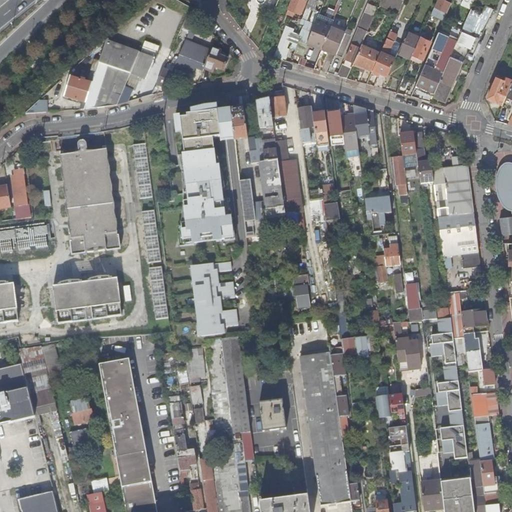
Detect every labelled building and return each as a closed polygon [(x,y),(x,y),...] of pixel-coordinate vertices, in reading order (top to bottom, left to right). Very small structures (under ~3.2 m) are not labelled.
[(291,0),(288,9),(291,10),(301,14),(306,0),(291,0)] [(298,41),(306,44),(317,18),(319,14),(319,13),(315,11),(319,0),(318,0),(309,0),(300,23),(305,25),(301,35),(298,41)] [(339,0),(335,10),(329,8),(325,17),(334,20),(341,0),(339,0)] [(399,0),(380,0),(378,6),(397,15),(403,2),(402,1),(399,0)] [(437,0),(431,14),(444,20),(452,3),(445,0),(437,0)] [(471,60),(493,9),(485,5),(482,13),(471,9),(462,30),(434,93),(432,98),(445,103),(465,57),(471,60)] [(191,31),(192,27),(197,16),(191,8),(183,28),(191,31)] [(359,28),(367,31),(374,16),(365,13),(359,28)] [(334,20),(325,17),(319,14),(317,18),(332,24),(334,20)] [(332,24),(317,18),(306,44),(308,45),(309,43),(313,45),(322,49),(332,24)] [(283,58),(286,49),(290,41),(293,32),(294,29),(287,26),(275,55),(283,58)] [(416,85),(434,93),(462,30),(453,26),(449,34),(440,30),(416,85)] [(191,31),(186,41),(181,54),(177,62),(175,67),(190,73),(192,67),(196,69),(204,72),(205,69),(212,51),(191,43),(197,29),(192,27),(191,31)] [(323,49),(336,54),(346,32),(333,27),(323,49)] [(353,31),(347,28),(346,30),(346,32),(336,54),(343,57),(353,31)] [(367,31),(359,28),(339,76),(347,78),(353,65),(361,45),(367,31)] [(390,31),(387,38),(394,41),(397,34),(390,31)] [(398,54),(410,60),(420,37),(421,37),(408,31),(398,54)] [(297,44),(298,41),(301,35),(293,32),(290,41),(297,44)] [(432,43),(420,37),(410,60),(409,61),(422,67),(432,43)] [(394,41),(387,38),(381,52),(388,55),(394,41)] [(96,73),(85,109),(85,110),(96,108),(106,107),(117,105),(118,105),(123,92),(130,78),(140,53),(117,45),(107,41),(96,73)] [(293,54),(301,58),(306,44),(298,41),(297,44),(293,54)] [(131,78),(128,85),(138,89),(141,81),(142,81),(143,79),(146,80),(156,59),(155,58),(160,47),(146,42),(141,53),(140,53),(130,78),(131,78)] [(381,53),(361,45),(353,65),(361,68),(362,66),(373,71),(381,53)] [(222,51),(213,48),(212,51),(205,69),(214,72),(216,68),(225,71),(229,60),(220,57),(222,51)] [(172,59),(177,62),(181,54),(176,51),(172,59)] [(379,75),(374,86),(382,88),(396,59),(388,55),(381,52),(381,53),(373,71),(372,73),(379,75)] [(172,74),(164,70),(158,86),(166,90),(172,74)] [(88,83),(83,81),(83,82),(77,101),(85,103),(83,109),(85,109),(96,73),(91,72),(88,83)] [(488,98),(503,105),(506,96),(511,82),(511,80),(505,77),(504,81),(496,77),(488,98)] [(71,79),(65,98),(77,101),(83,82),(71,79)] [(131,102),(133,96),(123,92),(118,105),(131,102)] [(252,110),(249,95),(242,97),(244,107),(246,122),(252,121),(251,110),(252,110)] [(272,119),(288,117),(285,98),(270,100),(272,119)] [(266,128),(266,131),(274,129),(272,119),(270,100),(257,103),(261,129),(266,128)] [(48,113),(48,104),(48,101),(41,102),(26,115),(37,114),(48,113)] [(349,117),(348,105),(339,102),(342,120),(346,151),(347,158),(360,157),(359,151),(359,150),(358,139),(357,137),(355,117),(349,117)] [(304,103),(297,104),(303,144),(316,142),(315,135),(313,116),(312,108),(305,109),(304,103)] [(339,120),(337,103),(328,104),(330,125),(339,124),(339,120)] [(232,110),(219,112),(218,104),(195,110),(196,113),(196,115),(188,116),(189,118),(176,120),(178,133),(183,132),(186,157),(184,157),(190,203),(185,204),(187,225),(182,225),(185,246),(202,244),(201,240),(215,238),(215,242),(229,240),(228,238),(234,237),(232,218),(226,219),(225,211),(223,212),(222,203),(224,203),(220,167),(217,168),(214,139),(221,138),(222,142),(235,140),(232,110)] [(370,135),(370,138),(371,147),(378,147),(374,112),(354,106),(355,117),(357,137),(370,135)] [(232,110),(235,140),(248,138),(246,122),(244,107),(232,110)] [(315,135),(328,133),(325,114),(313,116),(315,135)] [(337,127),(329,128),(332,147),(339,146),(337,127)] [(328,133),(315,135),(316,142),(317,148),(329,146),(328,133)] [(422,133),(414,134),(416,149),(423,148),(422,133)] [(414,134),(400,135),(403,155),(417,154),(416,151),(416,149),(414,134)] [(264,153),(277,151),(275,143),(275,139),(262,141),(264,153)] [(264,153),(262,141),(255,142),(256,152),(250,152),(252,164),(261,162),(265,162),(264,153)] [(287,141),(275,143),(277,151),(285,216),(297,215),(300,214),(294,161),(289,162),(287,141)] [(88,146),(87,145),(86,143),(85,143),(84,142),(83,142),(82,142),(81,143),(80,144),(79,144),(79,145),(80,154),(76,154),(76,155),(60,157),(74,254),(95,254),(95,253),(97,252),(99,252),(100,253),(120,248),(107,151),(94,153),(93,152),(89,153),(88,146)] [(146,143),(133,145),(141,198),(154,197),(146,143)] [(418,163),(426,162),(425,149),(416,151),(417,154),(418,163)] [(240,175),(246,228),(269,225),(268,220),(272,220),(285,218),(287,228),(299,227),(297,215),(285,216),(277,151),(264,153),(265,162),(261,162),(266,203),(254,204),(251,182),(246,182),(245,178),(243,175),(240,175)] [(399,186),(407,185),(405,176),(404,163),(403,156),(393,157),(397,186),(399,186)] [(184,192),(185,204),(190,203),(184,157),(180,158),(182,169),(184,181),(184,192)] [(452,168),(466,167),(465,157),(451,159),(452,168)] [(304,214),(302,202),(297,161),(294,161),(300,214),(304,214)] [(421,185),(434,183),(432,170),(431,161),(426,162),(418,163),(421,185)] [(412,162),(404,163),(405,176),(414,175),(412,162)] [(511,163),(507,164),(504,166),(501,169),(498,173),(497,178),(497,181),(496,190),(498,197),(500,201),(502,204),(505,207),(508,209),(510,210),(511,210),(510,196),(510,195),(511,195),(511,163)] [(452,168),(432,170),(434,183),(436,200),(438,215),(443,259),(461,257),(462,261),(479,259),(474,214),(468,167),(466,167),(452,168)] [(24,204),(26,217),(31,217),(24,169),(15,171),(16,176),(12,176),(17,204),(24,204)] [(323,186),(324,194),(331,194),(335,194),(334,185),(323,186)] [(8,187),(0,188),(0,209),(11,207),(8,187)] [(322,190),(309,192),(310,201),(324,200),(323,194),(322,190)] [(385,214),(392,213),(390,197),(384,198),(385,214)] [(385,214),(384,198),(365,200),(367,220),(372,219),(374,233),(382,232),(381,229),(382,229),(381,226),(386,226),(384,214),(385,214)] [(325,206),(326,215),(326,219),(340,218),(338,204),(329,205),(325,206)] [(156,210),(143,212),(157,320),(170,318),(163,265),(156,210)] [(502,236),(511,235),(511,217),(500,219),(502,236)] [(48,226),(0,231),(0,247),(1,254),(51,249),(48,226)] [(385,255),(386,267),(400,265),(397,237),(390,238),(391,249),(384,250),(385,255)] [(379,283),(388,282),(386,267),(385,255),(376,256),(379,283)] [(405,259),(407,272),(415,271),(414,258),(405,259)] [(447,270),(453,269),(452,258),(445,259),(447,270)] [(463,270),(481,268),(479,259),(462,261),(463,270)] [(202,338),(226,335),(225,328),(239,326),(237,310),(223,312),(222,301),(236,299),(234,283),(220,285),(219,274),(233,271),(232,263),(194,268),(202,338)] [(361,277),(354,277),(355,287),(362,286),(361,277)] [(61,285),(61,287),(54,288),(59,325),(122,317),(118,280),(111,281),(111,278),(101,278),(90,281),(91,283),(81,285),(81,282),(70,282),(61,285)] [(469,283),(470,291),(483,289),(482,281),(469,283)] [(0,324),(18,322),(14,285),(7,286),(7,283),(0,283),(0,324)] [(417,284),(408,286),(411,310),(420,309),(417,284)] [(310,307),(308,286),(295,287),(298,309),(300,309),(310,307)] [(460,300),(467,300),(466,292),(459,293),(460,300)] [(447,294),(449,310),(450,315),(451,320),(453,340),(464,339),(464,335),(461,313),(460,300),(459,293),(447,294)] [(338,310),(340,328),(345,328),(346,327),(344,307),(343,307),(341,297),(336,298),(337,306),(338,310)] [(377,304),(365,306),(365,313),(378,311),(377,304)] [(422,310),(409,312),(410,323),(422,322),(424,322),(422,313),(422,310)] [(436,312),(437,321),(451,320),(450,315),(449,310),(436,311),(436,312)] [(461,313),(464,335),(474,334),(473,327),(488,325),(486,310),(483,310),(461,313)] [(365,313),(366,322),(379,320),(379,318),(378,311),(365,313)] [(436,312),(422,313),(424,322),(437,321),(436,312)] [(266,315),(256,317),(256,318),(257,326),(265,326),(267,325),(266,315)] [(379,320),(380,327),(393,326),(393,325),(392,317),(379,318),(379,320)] [(445,365),(456,363),(454,348),(453,340),(451,320),(437,321),(439,335),(432,336),(433,345),(430,345),(431,357),(444,356),(445,365)] [(409,338),(424,336),(422,322),(410,323),(407,323),(409,338)] [(411,365),(411,368),(413,368),(409,342),(409,339),(401,340),(399,324),(393,325),(393,326),(397,358),(399,368),(399,370),(407,369),(407,365),(411,365)] [(345,328),(340,328),(342,341),(343,341),(345,357),(368,354),(366,338),(353,339),(353,337),(350,337),(351,340),(347,340),(345,328)] [(486,343),(490,342),(489,331),(478,333),(479,339),(479,340),(486,339),(486,343)] [(479,340),(479,339),(476,340),(475,333),(474,334),(464,335),(464,339),(465,346),(467,357),(471,356),(473,373),(483,371),(479,340)] [(237,474),(246,473),(241,434),(251,433),(238,337),(236,337),(224,339),(221,339),(237,474)] [(224,511),(241,511),(240,493),(237,474),(221,339),(206,341),(207,348),(218,454),(224,511)] [(454,348),(465,346),(464,339),(453,340),(454,348)] [(418,341),(409,342),(413,368),(421,367),(418,341)] [(35,418),(57,412),(42,347),(19,351),(22,364),(35,418)] [(341,354),(340,347),(330,348),(331,353),(334,377),(341,426),(347,425),(346,417),(350,417),(347,398),(344,399),(341,376),(346,376),(343,354),(341,354)] [(202,349),(184,351),(185,359),(188,380),(206,378),(202,349)] [(185,359),(184,351),(178,352),(173,353),(174,361),(185,359)] [(164,362),(174,361),(173,353),(163,354),(164,362)] [(331,353),(314,355),(300,357),(320,507),(351,503),(351,502),(349,483),(342,437),(342,432),(341,426),(334,377),(331,353)] [(157,511),(129,359),(99,365),(113,440),(122,489),(126,511),(157,511)] [(22,364),(0,369),(0,426),(35,418),(22,364)] [(468,458),(456,366),(446,368),(444,368),(445,383),(437,384),(438,393),(436,394),(437,406),(448,405),(451,428),(440,429),(443,454),(454,453),(455,460),(468,458)] [(485,387),(495,385),(494,370),(491,370),(488,371),(483,371),(473,373),(469,373),(470,379),(479,378),(480,384),(485,384),(485,387)] [(401,372),(401,383),(409,382),(409,371),(401,372)] [(198,386),(189,388),(191,397),(194,396),(195,402),(200,401),(198,386)] [(390,417),(391,417),(391,412),(389,396),(388,395),(387,386),(375,388),(379,426),(391,424),(390,417)] [(416,399),(431,398),(430,389),(415,391),(416,399)] [(471,390),(475,419),(489,417),(499,415),(496,393),(477,395),(476,389),(471,390)] [(399,419),(405,418),(402,395),(389,396),(391,412),(398,411),(399,419)] [(93,421),(88,399),(70,403),(76,425),(93,421)] [(286,430),(283,401),(259,404),(263,433),(286,430)] [(185,464),(189,463),(187,451),(180,404),(170,405),(181,478),(187,477),(187,472),(185,464)] [(205,424),(204,409),(194,410),(196,425),(205,424)] [(480,460),(480,462),(491,461),(495,461),(489,417),(475,419),(480,460)] [(406,427),(393,429),(396,453),(400,483),(402,503),(403,511),(417,511),(409,452),(406,427)] [(69,433),(72,449),(90,445),(86,429),(69,433)] [(391,484),(400,483),(396,453),(393,429),(391,429),(394,454),(390,454),(392,471),(390,471),(391,484)] [(441,481),(440,471),(437,446),(436,441),(429,442),(434,482),(441,481)] [(195,450),(187,451),(189,463),(190,468),(197,466),(195,450)] [(219,511),(224,511),(218,454),(213,454),(216,479),(215,479),(219,511)] [(470,478),(471,488),(483,486),(480,462),(480,460),(468,461),(470,478)] [(494,479),(491,461),(480,462),(483,486),(484,488),(485,496),(497,494),(499,494),(498,486),(498,485),(497,485),(497,481),(494,481),(494,479)] [(202,475),(211,474),(209,462),(201,463),(202,475)] [(249,492),(246,473),(237,474),(240,493),(249,492)] [(211,474),(202,475),(204,484),(205,489),(205,496),(211,495),(212,500),(215,500),(211,474)] [(471,488),(470,478),(441,482),(441,483),(444,511),(474,511),(473,498),(471,488)] [(356,483),(349,483),(351,502),(354,502),(359,501),(356,483)] [(444,511),(441,483),(427,485),(430,511),(444,511)] [(424,511),(430,511),(427,485),(421,485),(424,511)] [(474,511),(486,511),(485,496),(484,488),(477,489),(478,497),(473,498),(474,511)] [(205,489),(193,491),(196,510),(207,509),(205,496),(205,489)] [(20,511),(58,511),(53,492),(18,501),(20,511)] [(251,511),(249,492),(240,493),(241,511),(251,511)] [(91,511),(106,511),(105,503),(102,493),(88,496),(91,511)] [(496,511),(495,506),(498,505),(497,494),(485,496),(486,511),(496,511)] [(216,511),(215,500),(212,500),(211,495),(205,496),(207,509),(207,511),(216,511)] [(260,511),(310,511),(308,497),(262,503),(262,501),(259,501),(260,511)] [(381,502),(375,503),(376,511),(388,511),(387,502),(385,502),(384,499),(381,499),(381,502)] [(394,504),(394,511),(403,511),(402,503),(394,504)]
